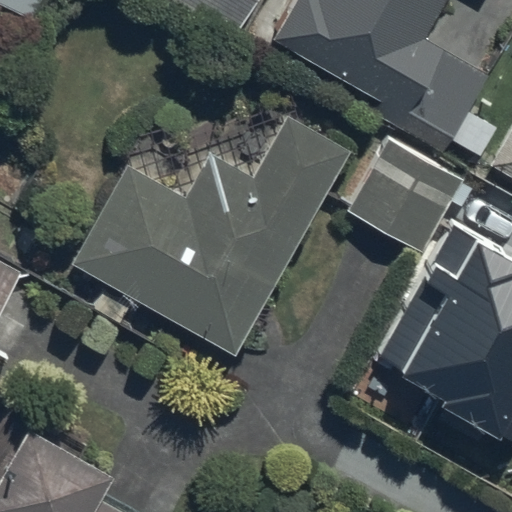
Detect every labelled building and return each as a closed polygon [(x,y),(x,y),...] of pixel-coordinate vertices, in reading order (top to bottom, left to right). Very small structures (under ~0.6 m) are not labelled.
[(38,0),(0,0),(0,7),(29,21),(38,0)] [(254,0),(165,0),(232,38),(254,0)] [(293,0),(272,35),(379,102),(372,114),(443,158),(450,146),(474,161),(495,127),(465,108),(485,77),(419,36),(441,0),(293,0)] [(511,119),(487,167),(511,181),(511,119)] [(346,153),(283,120),(251,179),(202,153),(178,199),(123,170),(72,268),(233,357),(346,153)] [(453,171),(378,129),(337,203),(412,244),(453,171)] [(511,233),(462,207),(442,245),(422,235),(412,255),(428,264),(388,341),(434,365),(431,369),(502,406),(511,387),(511,240),(508,239),(511,233)] [(0,307),(17,274),(0,264),(0,307)] [(114,511),(98,503),(110,482),(18,431),(0,463),(0,511),(114,511)]
